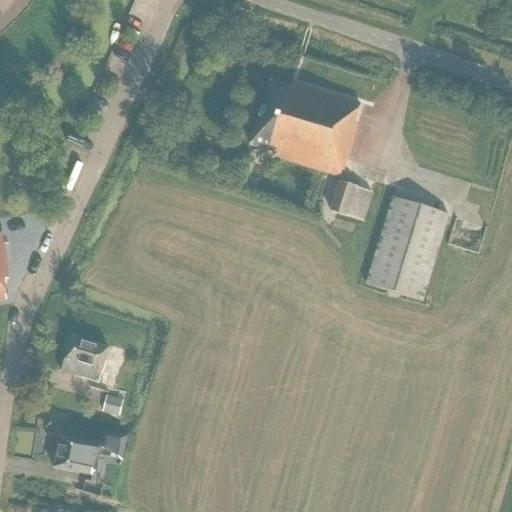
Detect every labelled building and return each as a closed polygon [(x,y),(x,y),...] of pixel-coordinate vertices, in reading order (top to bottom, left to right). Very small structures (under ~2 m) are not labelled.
[(354,125),(360,106),(296,86),(295,90),(270,82),(250,147),(275,155),(274,158),(341,179),(357,126),(354,125)] [(329,213),(348,218),(348,217),(363,222),(371,193),(356,189),(356,188),(339,183),(329,213)] [(449,216),(391,199),(365,286),(424,303),(449,216)] [(109,350),(71,339),(61,373),(98,384),(109,350)] [(104,413),(103,418),(110,420),(111,415),(120,417),(124,401),(107,397),(103,413),(104,413)] [(126,438),(103,434),(99,458),(121,462),(126,438)] [(60,438),(54,470),(91,476),(97,445),(60,438)]
